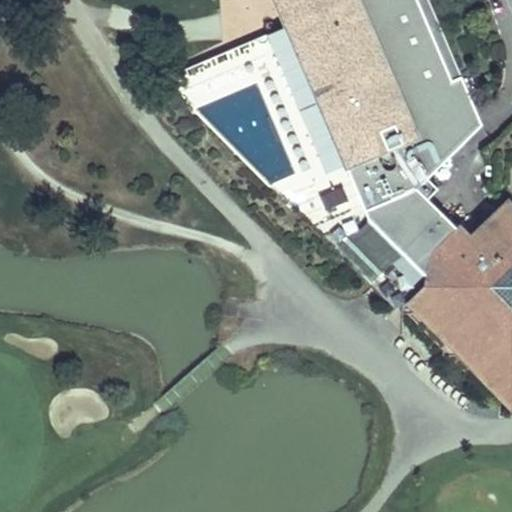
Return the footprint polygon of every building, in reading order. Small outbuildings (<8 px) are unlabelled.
[(202,60),(166,76),(192,103),(205,104),(255,81),(295,173),(276,182),(272,184),(359,273),(432,203),(429,200),(440,189),(429,179),(484,124),(463,76),(452,80),(416,0),(286,0),(300,31),(207,72),(202,60)] [(285,24),(202,60),(207,72),(300,31),(286,0),(274,0),(276,4),(285,24)] [(416,0),(452,80),(463,76),(429,0),(416,0)] [(205,104),(192,103),(272,184),(276,182),(199,106),(205,104)] [(432,203),(359,273),(373,287),(377,283),(403,307),(403,314),(413,315),(444,344),(445,355),(457,357),(471,370),(478,365),(511,398),(511,208),(509,205),(471,242),(432,203)]
